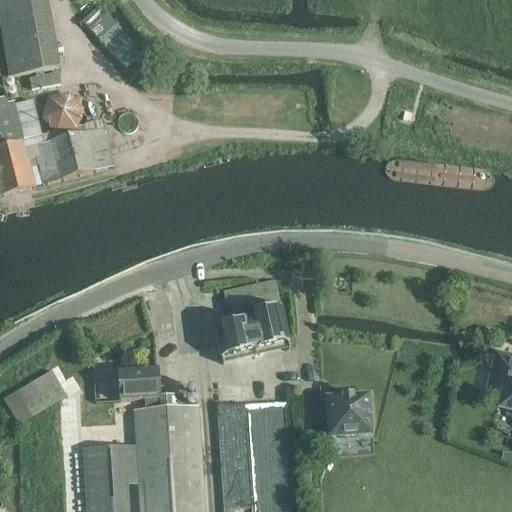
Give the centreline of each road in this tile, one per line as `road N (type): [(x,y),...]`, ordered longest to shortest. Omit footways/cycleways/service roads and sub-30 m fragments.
road 1 (unclassified): [(0,352),(121,288),(245,248),(369,246),(511,275)]
road 2 (unclassified): [(142,0),(194,40),(343,52),(511,103)]
